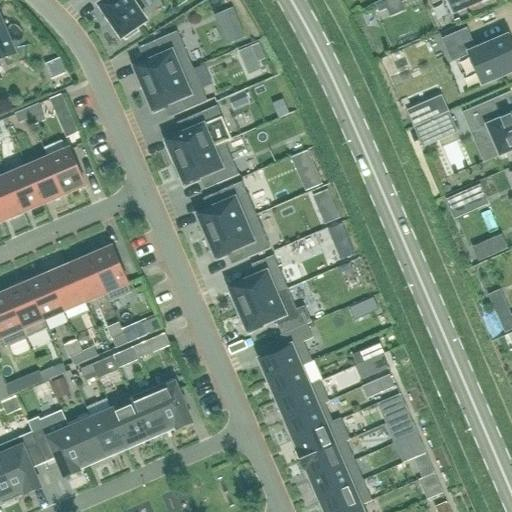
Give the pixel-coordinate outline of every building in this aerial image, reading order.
[(135,29),(146,22),(130,0),(107,0),(99,6),(121,39),(123,38),(125,41),(138,32),(135,29)] [(442,0),(445,0),(452,15),(487,0),(429,0),(432,5),(442,0)] [(0,61),(16,54),(0,17),(0,61)] [(451,63),(470,55),(482,85),(511,72),(511,47),(511,46),(508,37),(499,40),(499,41),(476,51),(467,29),(441,40),(451,63)] [(162,57),(134,68),(137,76),(134,77),(140,90),(142,88),(143,89),(192,67),(177,32),(155,42),(162,57)] [(192,67),(143,89),(153,112),(180,101),(185,112),(207,102),(192,67)] [(511,115),(507,118),(498,98),(462,114),(471,135),(488,128),(500,156),(511,150),(511,115)] [(46,107),(49,115),(68,108),(65,100),(46,107)] [(27,110),(30,119),(42,114),(39,105),(27,110)] [(193,130),(165,142),(175,164),(225,143),(232,141),(217,107),(188,119),(193,130)] [(19,124),(30,119),(27,110),(15,115),(19,124)] [(176,166),(173,167),(178,180),(181,178),(184,186),(234,164),(225,143),(175,164),(176,166)] [(70,151),(48,160),(63,195),(85,186),(70,151)] [(27,169),(42,204),(63,195),(48,160),(27,169)] [(27,169),(6,178),(21,213),(42,204),(27,169)] [(6,178),(0,180),(0,220),(0,222),(21,213),(6,178)] [(247,194),(197,215),(200,223),(197,224),(203,237),(206,235),(207,237),(256,216),(247,194)] [(207,239),(204,241),(210,253),(213,252),(216,259),(244,248),(248,259),(270,249),(256,216),(207,237),(207,239)] [(113,249),(91,258),(106,293),(105,293),(109,303),(132,293),(113,249)] [(256,277),(229,289),(238,311),(288,290),(273,256),(251,266),(256,277)] [(91,258),(70,267),(85,302),(105,293),(106,293),(91,258)] [(49,276),(64,311),(85,302),(70,267),(49,276)] [(43,320),(44,320),(64,311),(49,276),(28,285),(43,320)] [(7,294),(26,338),(48,329),(44,320),(43,320),(28,285),(7,294)] [(288,290),(238,311),(247,333),(275,321),(282,336),(306,325),(311,323),(304,307),(297,310),(288,290)] [(0,297),(0,337),(4,348),(26,338),(7,294),(0,297)] [(301,367),(301,368),(312,363),(303,343),(312,339),(306,325),(282,336),(287,348),(259,360),(268,381),(301,367)] [(124,335),(127,343),(139,338),(135,330),(124,335)] [(112,340),(116,349),(127,343),(124,335),(112,340)] [(82,353),(86,362),(97,357),(93,348),(82,353)] [(134,348),(122,352),(126,360),(137,355),(134,348)] [(70,358),(74,367),(86,362),(82,353),(70,358)] [(102,361),(92,365),(95,374),(98,380),(108,375),(102,361)] [(81,370),(84,379),(95,374),(92,365),(81,370)] [(309,387),(309,386),(301,368),(301,367),(268,381),(276,401),(309,387)] [(41,373),(45,382),(56,377),(53,368),(41,373)] [(29,378),(33,387),(45,382),(41,373),(29,378)] [(173,380),(151,389),(168,429),(175,426),(177,430),(192,424),(173,380)] [(276,401),(285,420),(324,404),(325,404),(329,402),(320,381),(309,386),(309,387),(276,401)] [(132,403),(149,441),(161,436),(159,432),(168,429),(151,389),(130,399),(132,403)] [(112,411),(126,446),(136,442),(137,446),(149,441),(132,403),(112,411)] [(333,423),(332,423),(325,404),(324,404),(285,420),(294,440),(333,423)] [(39,418),(28,422),(32,432),(42,456),(54,451),(65,478),(80,472),(78,467),(85,464),(68,425),(62,411),(40,420),(39,418)] [(91,420),(107,459),(119,454),(117,450),(126,446),(112,411),(91,420)] [(68,425),(85,464),(94,461),(95,464),(107,459),(91,420),(90,416),(68,425)] [(346,441),(346,442),(350,441),(340,419),(332,423),(333,423),(294,440),(297,448),(295,450),(300,461),(346,441)] [(32,432),(0,446),(0,459),(17,499),(40,489),(29,462),(42,456),(32,432)] [(307,472),(311,480),(354,461),(346,442),(346,441),(300,461),(305,473),(307,472)] [(0,459),(0,500),(2,505),(17,499),(0,459)] [(311,480),(319,500),(363,481),(354,461),(311,480)] [(345,511),(360,506),(361,507),(372,502),(363,481),(319,500),(324,511),(345,511)]
